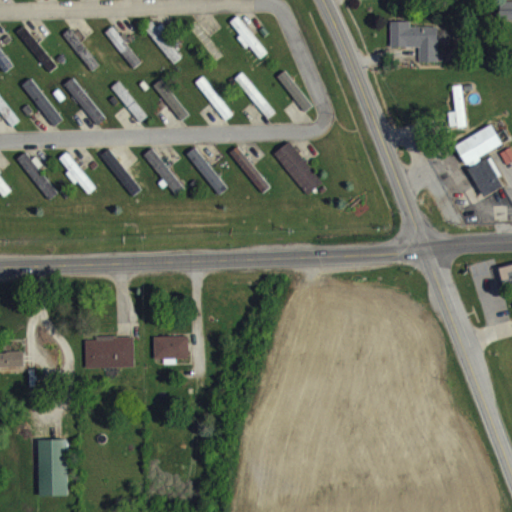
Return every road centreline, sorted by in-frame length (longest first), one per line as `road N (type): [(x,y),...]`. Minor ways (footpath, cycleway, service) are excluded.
road 1 (secondary): [(0,265),(424,246)]
road 2 (residential): [(0,11),(278,4),(322,104),(322,123)]
road 3 (residential): [(0,138),(322,123)]
road 4 (tertiary): [(324,0),(424,246)]
road 5 (tertiary): [(424,246),(511,459)]
